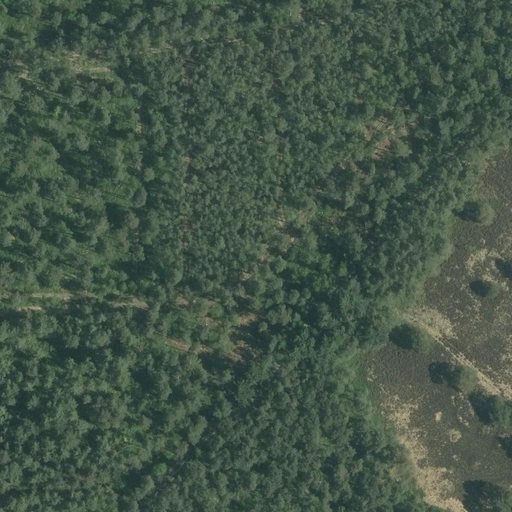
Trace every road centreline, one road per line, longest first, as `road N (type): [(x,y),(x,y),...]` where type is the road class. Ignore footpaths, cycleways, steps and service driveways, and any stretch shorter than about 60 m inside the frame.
road 1 (track): [(137,511),(253,403),(317,310),(511,83)]
road 2 (track): [(0,64),(238,38),(411,0)]
